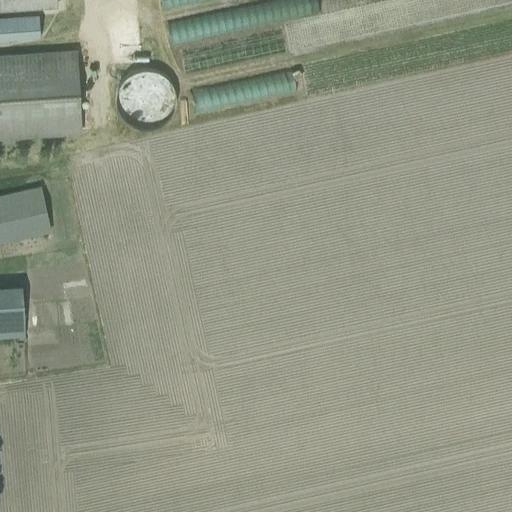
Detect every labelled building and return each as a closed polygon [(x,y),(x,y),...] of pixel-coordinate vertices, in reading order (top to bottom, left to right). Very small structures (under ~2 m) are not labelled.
[(0,0),(0,9),(55,6),(54,0),(0,0)] [(268,23),(316,13),(313,0),(281,0),(264,4),(268,23)] [(0,19),(0,39),(40,37),(38,17),(0,19)] [(0,137),(80,132),(75,50),(0,54),(0,137)] [(174,103),(175,97),(174,92),(172,86),(169,81),(166,77),(161,73),(156,70),(151,69),(145,68),(139,69),(134,71),(128,74),(124,77),(120,82),(118,87),(116,93),(116,98),(116,104),(118,109),(121,115),(125,119),(129,123),(134,125),(140,127),(146,127),(151,127),(157,125),(162,122),(166,118),(170,114),(173,109),(174,103)] [(287,72),(275,77),(282,94),(294,89),(287,72)] [(0,195),(0,242),(49,232),(40,187),(0,195)]
